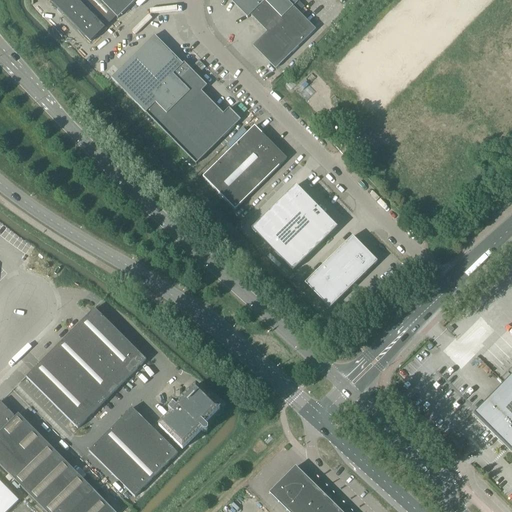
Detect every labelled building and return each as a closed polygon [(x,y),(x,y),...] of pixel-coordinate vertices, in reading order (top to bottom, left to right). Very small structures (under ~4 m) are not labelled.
[(58,10),(63,15),(90,43),(116,18),(117,19),(137,0),(48,0),(53,5),(52,5),(57,11),(58,10)] [(252,47),(275,70),(315,30),(298,13),(304,8),(299,2),(300,0),(228,0),(246,17),(247,19),(250,16),(267,33),(252,47)] [(111,79),(145,114),(189,70),(184,64),(182,65),(154,37),(155,37),(154,36),(111,79)] [(189,70),(145,114),(179,148),(179,147),(196,165),(240,121),(229,109),(223,115),(201,92),(206,87),(189,70)] [(254,127),(204,176),(203,178),(235,211),(286,160),(254,127)] [(295,187),(251,230),(293,272),(337,229),(295,187)] [(304,284),(329,310),(377,263),(352,238),(304,284)] [(94,310),(32,372),(26,378),(77,430),(146,361),(94,310)] [(511,377),(473,416),(511,454),(511,377)] [(158,427),(182,450),(182,451),(201,431),(203,433),(206,433),(207,432),(207,429),(204,426),(219,410),(195,386),(176,406),(174,404),(171,404),(170,405),(170,408),(171,408),(168,411),(171,414),(158,427)] [(0,466),(44,511),(113,511),(18,416),(14,419),(7,412),(8,412),(7,411),(6,411),(0,404),(0,466)] [(132,409),(89,452),(135,498),(178,455),(132,409)] [(338,511),(339,511),(338,510),(337,511),(330,503),(330,502),(329,503),(321,495),(322,494),(321,493),(320,494),(319,493),(314,487),(312,486),(313,485),(312,485),(310,484),(309,483),(306,480),(305,479),(304,478),(304,477),(304,476),(303,477),(302,475),(295,469),(288,476),(287,477),(286,477),(286,478),(278,486),(278,485),(277,486),(278,487),(271,494),(270,493),(269,494),(270,495),(270,494),(278,502),(278,503),(279,503),(285,509),(287,511),(286,511),(287,511),(288,511),(338,511)] [(0,511),(7,511),(18,502),(0,483),(0,511)]
